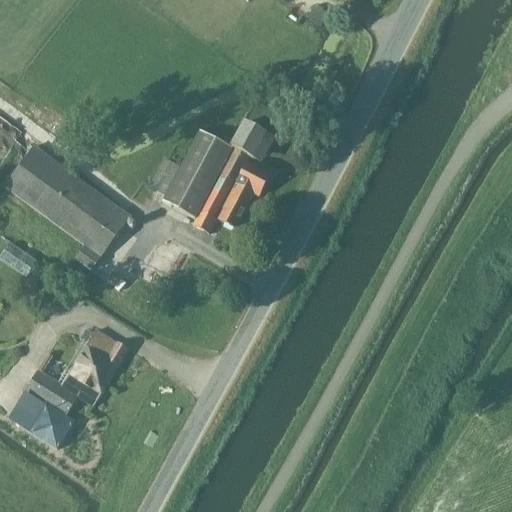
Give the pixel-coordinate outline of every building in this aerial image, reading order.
[(162,203),(194,221),(196,221),(193,227),(209,236),(217,221),(236,232),(254,197),(259,199),(271,176),(247,163),(249,158),(260,165),(274,140),(244,124),(243,127),(231,149),(226,147),(199,132),(179,168),(164,160),(149,189),(165,198),(162,203)] [(130,220),(47,159),(35,150),(6,191),(86,248),(76,261),(92,273),(130,220)] [(0,258),(27,277),(36,264),(8,245),(0,257),(0,258)] [(123,349),(133,333),(105,316),(95,332),(123,349)] [(102,397),(128,354),(95,334),(61,389),(41,377),(52,359),(47,356),(37,374),(35,373),(23,393),(27,395),(9,424),(57,453),(74,424),(65,419),(77,399),(92,408),(100,396),(102,397)]
